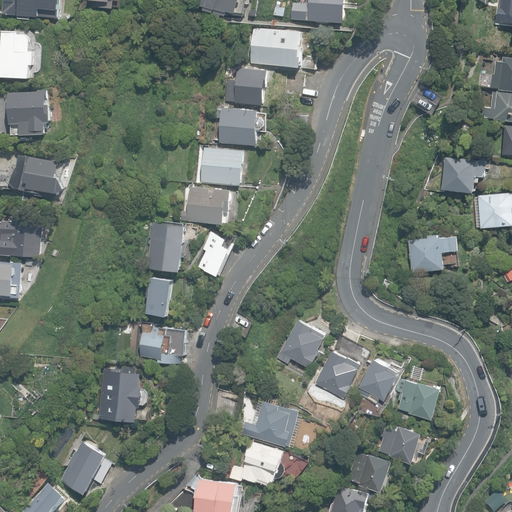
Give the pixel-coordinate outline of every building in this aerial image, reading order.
[(60,19),(61,0),(8,0),(7,15),(21,17),(21,19),(32,19),(32,16),(60,19)] [(117,8),(117,0),(92,0),(92,7),(117,8)] [(318,23),(329,23),(330,22),(346,23),(346,0),(311,0),(311,4),(293,2),(292,19),(318,21),(318,23)] [(511,22),(511,0),(500,0),(499,19),(502,19),(502,22),(511,22)] [(275,15),(285,16),(287,7),(276,6),(275,15)] [(256,63),(306,67),(308,47),(306,47),(307,31),(259,26),(256,63)] [(0,76),(30,78),(31,64),(34,64),(35,51),(31,51),(32,41),(31,40),(31,39),(30,38),(30,37),(29,37),(29,36),(28,36),(28,35),(27,35),(26,34),(19,34),(19,31),(4,31),(3,52),(0,51),(0,76)] [(500,90),(511,90),(511,57),(504,57),(504,63),(497,62),(496,74),(493,74),(491,88),(500,89),(500,90)] [(237,103),(265,105),(267,88),(269,88),(270,69),(239,67),(238,80),(229,79),(227,100),(237,101),(237,103)] [(286,94),(300,95),(304,87),(305,75),(288,74),(286,94)] [(13,122),(14,133),(23,133),(24,133),(34,133),(48,132),(48,129),(48,120),(52,120),(52,101),(51,101),(50,87),(40,87),(40,90),(12,90),(12,122),(13,122)] [(495,119),(511,120),(511,91),(498,90),(498,92),(494,91),(492,107),(484,106),(483,116),(495,118),(495,119)] [(221,143),(258,146),(260,131),(268,131),(270,113),(262,112),(262,110),(224,106),(224,109),(218,109),(217,118),(223,119),(221,143)] [(289,123),(307,124),(309,115),(293,114),(289,123)] [(203,181),(243,184),(246,150),(206,147),(203,181)] [(31,194),(47,197),(48,194),(60,197),(68,162),(40,156),(40,158),(24,154),(19,189),(31,191),(31,194)] [(15,159),(0,156),(0,187),(10,189),(15,159)] [(443,189),(476,193),(478,176),(485,177),(486,169),(490,169),(491,163),(483,162),(483,160),(447,156),(443,189)] [(182,220),(226,223),(227,211),(232,211),(234,189),(192,186),(190,210),(183,210),(182,220)] [(482,224),(483,226),(511,222),(511,191),(511,190),(480,193),(480,197),(475,198),(478,225),(482,224)] [(25,222),(25,218),(16,217),(16,218),(6,218),(5,221),(0,220),(0,254),(35,258),(36,256),(42,257),(44,224),(25,222)] [(149,267),(183,270),(187,226),(152,222),(150,236),(152,237),(149,267)] [(227,237),(213,231),(205,248),(209,250),(201,266),(221,275),(234,248),(232,247),(237,235),(230,232),(227,237)] [(411,240),(414,271),(446,268),(444,251),(452,250),(452,244),(459,243),(459,235),(442,237),(442,236),(438,236),(438,235),(429,236),(429,238),(411,240)] [(0,295),(19,298),(22,262),(0,260),(0,295)] [(511,279),(511,262),(502,269),(509,281),(511,279)] [(153,310),(174,313),(179,277),(158,275),(153,310)] [(291,356),(311,367),(318,353),(317,353),(326,337),(325,337),(327,334),(312,326),(312,325),(300,318),(282,351),(281,350),(278,357),(287,362),(291,356)] [(162,361),(184,362),(185,354),(187,354),(189,329),(154,327),(154,332),(144,332),(142,355),(162,357),(162,361)] [(340,342),(354,348),(360,334),(346,328),(340,342)] [(316,382),(345,398),(353,385),(352,384),(360,368),(362,364),(335,349),(316,382)] [(365,390),(384,400),(386,395),(391,398),(406,372),(395,367),(397,364),(382,356),(367,384),(368,384),(365,390)] [(159,375),(179,376),(180,366),(160,365),(159,375)] [(101,417),(139,420),(140,406),(143,406),(145,385),(142,385),(143,372),(105,369),(101,417)] [(414,411),(437,417),(445,387),(422,381),(421,382),(405,378),(401,389),(407,391),(403,407),(415,410),(414,411)] [(244,433),(287,446),(288,444),(291,445),(301,410),(265,399),(258,424),(247,421),(244,433)] [(391,455),(415,462),(424,432),(400,424),(400,426),(386,421),(382,435),(385,436),(380,450),(391,454),(391,455)] [(259,481),(269,484),(276,480),(277,476),(279,477),(283,476),(286,473),(287,469),(286,465),(283,462),(282,462),(285,450),(251,439),(246,455),(248,455),(245,468),(234,465),(231,477),(243,480),(244,477),(259,482),(259,481)] [(64,479),(89,492),(99,473),(103,474),(105,470),(107,471),(113,462),(107,458),(110,453),(86,440),(80,450),(79,449),(71,463),(72,463),(64,479)] [(363,483),(386,490),(395,460),(372,453),(372,454),(361,451),(352,479),(363,482),(363,483)] [(205,469),(222,473),(225,464),(208,459),(205,469)] [(199,511),(208,511),(240,511),(243,494),(239,493),(240,482),(203,477),(199,511)] [(510,495),(511,493),(511,477),(502,487),(510,495)] [(372,511),(376,492),(342,484),(338,502),(335,502),(332,511),(372,511)] [(25,511),(56,511),(68,500),(51,485),(25,511)]
